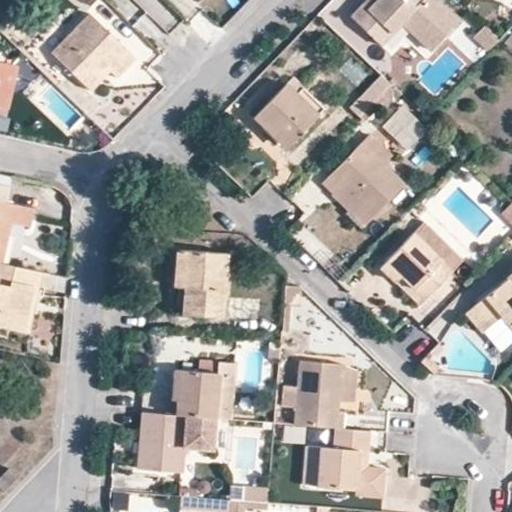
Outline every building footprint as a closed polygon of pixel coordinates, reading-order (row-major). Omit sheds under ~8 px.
[(432,0),(375,0),(367,9),(361,3),(348,17),(379,46),(399,25),(429,52),(456,23),(432,0)] [(367,9),(375,0),(364,0),(361,3),(367,9)] [(136,58),(89,14),(52,52),(91,90),(109,70),(118,77),(136,58)] [(487,52),(500,40),(486,26),(474,38),(487,52)] [(140,63),(154,55),(145,41),(131,49),(140,63)] [(16,69),(0,65),(0,109),(7,111),(16,69)] [(385,89),(391,84),(383,75),(352,107),(360,115),(374,102),(385,89)] [(322,113),(299,92),(289,82),(255,118),(267,129),(269,127),(284,142),(282,143),(288,149),(322,113)] [(397,101),(403,95),(391,84),(385,89),(394,99),(397,101)] [(304,87),(299,92),(322,113),(327,108),(304,87)] [(383,110),(394,99),(385,89),(374,102),(380,107),(383,110)] [(374,102),(360,115),(366,121),(380,107),(374,102)] [(397,117),(381,142),(401,155),(417,131),(397,117)] [(269,127),(267,129),(263,133),(278,148),(282,143),(284,142),(269,127)] [(321,184),(334,196),(342,188),(372,217),(404,183),(384,163),(392,155),(369,135),(321,184)] [(0,246),(3,234),(7,235),(15,204),(7,202),(10,187),(0,184),(0,246)] [(342,188),(334,196),(333,198),(364,227),(372,217),(342,188)] [(414,231),(453,269),(462,259),(424,221),(414,231)] [(400,275),(425,299),(453,269),(414,231),(380,266),(395,280),(400,275)] [(0,246),(0,262),(10,265),(16,237),(7,235),(3,234),(0,246)] [(228,320),(232,255),(182,252),(180,289),(187,289),(186,317),(228,320)] [(37,288),(40,272),(10,265),(0,262),(0,322),(27,328),(32,307),(27,306),(32,287),(37,288)] [(48,290),(53,274),(40,272),(37,288),(42,289),(48,290)] [(420,304),(425,299),(400,275),(395,280),(420,304)] [(511,316),(511,278),(509,280),(507,278),(466,313),(482,333),(500,319),(498,318),(503,314),(508,319),(511,316)] [(303,288),(287,286),(283,332),(290,332),(293,298),(302,299),(303,288)] [(38,308),(42,289),(37,288),(32,287),(27,306),(32,307),(38,308)] [(511,331),(511,316),(508,319),(503,314),(498,318),(500,319),(511,331)] [(422,362),(433,373),(439,366),(434,360),(436,355),(431,351),(422,362)] [(334,427),(343,428),(344,413),(337,412),(339,403),(343,364),(299,361),(297,386),(295,408),(294,424),(303,425),(334,427)] [(343,364),(339,403),(354,403),(358,370),(343,364)] [(172,369),(171,399),(178,400),(180,370),(172,369)] [(166,399),(166,413),(186,415),(206,417),(217,418),(222,373),(180,370),(178,400),(171,399),(166,399)] [(217,418),(232,419),(236,374),(222,373),(217,418)] [(281,406),(295,408),(297,386),(283,386),(281,406)] [(166,413),(142,412),(139,469),(180,473),(183,449),(186,415),(166,413)] [(186,415),(183,449),(196,449),(200,427),(205,428),(206,417),(186,415)] [(294,424),(286,423),(285,440),(302,442),(303,434),(303,425),(294,424)] [(303,434),(332,436),(334,427),(303,425),(303,434)] [(369,467),(371,430),(343,428),(334,427),(332,436),(332,447),(303,446),(301,484),(354,487),(354,493),(383,494),(386,467),(369,467)] [(0,488),(3,492),(18,477),(9,468),(0,477),(0,488)] [(237,511),(238,500),(230,499),(228,511),(237,511)] [(237,511),(245,511),(246,509),(268,510),(268,502),(238,500),(237,511)]
